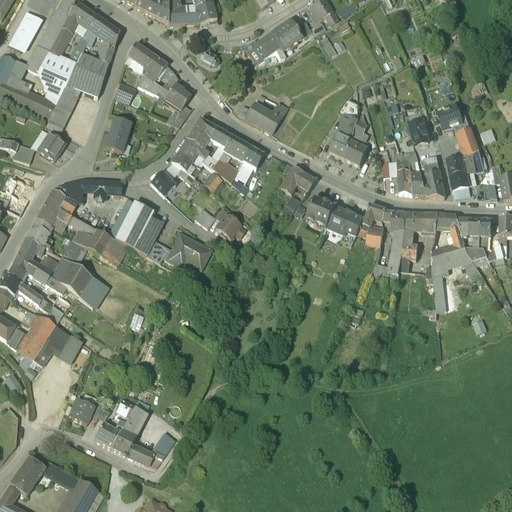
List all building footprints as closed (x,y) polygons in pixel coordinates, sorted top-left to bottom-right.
[(0,0),(0,2),(0,3),(0,22),(1,23),(14,0),(0,0)] [(67,0),(64,0),(57,12),(68,19),(76,5),(67,0)] [(116,0),(134,10),(138,0),(116,0)] [(156,3),(151,0),(149,0),(138,0),(134,10),(152,20),(159,5),(156,3)] [(167,0),(157,0),(156,3),(159,5),(152,20),(168,27),(167,0)] [(168,28),(200,26),(198,9),(177,11),(175,0),(167,0),(168,27),(168,28)] [(211,0),(196,0),(198,9),(207,6),(212,3),(211,0)] [(254,0),(255,1),(254,1),(255,2),(255,1),(258,6),(257,6),(258,7),(258,6),(261,11),(260,11),(261,12),(274,4),(273,3),(270,0),(254,0)] [(212,3),(207,6),(210,24),(218,20),(215,2),(212,3)] [(324,2),(309,11),(313,17),(311,19),(315,26),(325,20),(332,15),(324,2)] [(351,4),(339,14),(343,19),(355,9),(351,4)] [(68,19),(64,28),(72,33),(77,25),(85,31),(94,18),(76,5),(68,19)] [(207,6),(198,9),(200,26),(200,27),(210,24),(207,6)] [(68,19),(57,12),(27,69),(27,70),(37,76),(48,55),(49,56),(64,28),(68,19)] [(26,15),(8,48),(20,54),(38,21),(26,15)] [(332,16),(332,15),(325,20),(331,30),(340,24),(334,15),(332,16)] [(94,18),(85,31),(88,33),(96,38),(104,44),(113,32),(94,18)] [(57,61),(60,62),(68,46),(70,47),(77,35),(84,40),(88,33),(85,31),(77,25),(72,33),(58,60),(57,61)] [(290,25),(270,38),(279,53),(282,56),(302,42),(295,32),(290,25)] [(305,25),(295,32),(302,42),(312,35),(305,25)] [(347,25),(339,30),(342,35),(340,36),(342,39),(352,34),(350,31),(347,25)] [(72,33),(64,28),(49,56),(58,60),(72,33)] [(113,32),(104,44),(98,64),(108,68),(113,51),(114,52),(119,36),(113,32)] [(84,40),(83,42),(87,44),(84,52),(87,53),(88,50),(91,51),(96,38),(88,33),(84,40)] [(256,48),(254,49),(264,64),(275,56),(279,53),(270,38),(256,48)] [(327,40),(319,45),(330,61),(337,57),(327,40)] [(83,42),(77,51),(83,54),(84,52),(87,44),(83,42)] [(258,68),(264,64),(254,49),(256,48),(254,45),(243,52),(254,68),(257,66),(258,68)] [(419,46),(407,51),(412,61),(424,56),(419,46)] [(151,59),(135,47),(126,59),(132,64),(143,71),(151,59)] [(279,53),(275,56),(280,63),(284,61),(285,61),(282,56),(279,53)] [(49,56),(48,55),(37,76),(38,76),(45,91),(51,94),(61,99),(69,82),(77,68),(66,63),(65,64),(60,62),(57,61),(58,60),(49,56)] [(210,58),(207,56),(206,55),(206,56),(205,56),(206,57),(205,57),(203,56),(201,62),(202,62),(202,63),(201,64),(202,65),(205,66),(205,67),(206,67),(210,69),(209,69),(210,69),(211,69),(211,68),(211,69),(211,68),(213,69),(213,70),(214,69),(216,69),(217,68),(217,66),(218,66),(218,65),(217,63),(217,62),(216,63),(215,62),(215,61),(215,60),(214,60),(211,58),(210,58)] [(81,57),(77,68),(69,82),(99,95),(108,68),(98,64),(81,57)] [(16,64),(3,58),(0,63),(0,92),(6,82),(16,64)] [(166,69),(151,59),(143,71),(157,82),(166,69)] [(27,69),(16,64),(6,82),(29,93),(31,87),(20,82),(27,70),(27,69)] [(143,71),(132,64),(129,68),(141,77),(143,71)] [(157,82),(143,71),(141,77),(154,86),(157,82)] [(178,83),(173,76),(166,86),(166,87),(165,87),(172,92),(174,88),(178,83)] [(154,86),(141,77),(137,90),(157,99),(162,92),(154,86)] [(29,93),(6,82),(0,92),(0,101),(45,122),(53,104),(47,102),(29,93)] [(97,102),(99,95),(69,82),(61,99),(57,107),(49,123),(60,128),(78,94),(97,102)] [(165,87),(157,82),(154,86),(162,92),(165,87)] [(172,92),(165,87),(162,92),(157,99),(159,100),(165,103),(172,92)] [(135,94),(122,88),(115,102),(129,109),(135,94)] [(182,93),(174,88),(172,92),(165,103),(164,103),(165,104),(180,114),(184,109),(190,100),(181,95),(182,93)] [(61,99),(51,94),(47,102),(53,104),(57,107),(61,99)] [(260,98),(254,109),(259,112),(265,101),(260,98)] [(164,103),(165,103),(159,100),(155,106),(161,110),(163,106),(165,104),(164,103)] [(53,104),(45,122),(49,124),(49,123),(57,107),(53,104)] [(180,114),(165,104),(163,106),(175,114),(179,116),(180,114)] [(403,107),(405,115),(420,111),(418,104),(403,107)] [(348,105),(339,119),(346,122),(349,123),(355,109),(348,105)] [(286,112),(278,108),(275,114),(272,120),(279,124),(286,112)] [(384,112),(387,119),(398,115),(395,108),(384,112)] [(179,116),(178,118),(184,123),(191,114),(184,109),(180,114),(179,116)] [(251,114),(243,109),(237,118),(245,123),(251,114)] [(259,112),(254,109),(251,114),(245,123),(259,131),(268,117),(259,112)] [(346,122),(337,139),(337,140),(330,156),(345,163),(352,146),(355,134),(358,127),(358,121),(358,110),(355,109),(349,123),(346,122)] [(456,111),(437,118),(443,134),(453,131),(462,127),(459,120),(456,111)] [(178,118),(179,116),(175,114),(172,119),(175,121),(170,128),(179,132),(184,123),(178,118)] [(272,120),(268,117),(259,131),(271,138),(279,124),(272,120)] [(455,138),(470,133),(465,118),(459,120),(462,127),(453,131),(455,138)] [(366,130),(364,121),(358,121),(358,127),(355,134),(363,138),(366,130)] [(113,122),(109,134),(128,139),(132,128),(113,122)] [(199,122),(186,143),(203,153),(209,143),(216,132),(199,122)] [(58,134),(60,128),(49,123),(49,124),(47,128),(58,134)] [(409,128),(415,150),(429,146),(423,125),(409,128)] [(231,159),(243,165),(250,150),(216,132),(209,143),(224,152),(223,155),(231,159)] [(491,132),(480,136),(484,147),(496,143),(491,132)] [(470,133),(455,138),(460,153),(458,154),(458,156),(461,155),(463,166),(470,163),(469,161),(478,156),(478,154),(470,133)] [(128,139),(109,134),(104,151),(108,153),(123,158),(128,139)] [(64,147),(49,137),(38,154),(46,160),(47,159),(54,164),(60,156),(59,155),(64,147)] [(10,144),(3,141),(0,150),(7,152),(10,144)] [(186,143),(177,157),(191,166),(197,158),(204,162),(207,157),(208,156),(203,153),(186,143)] [(19,147),(10,144),(7,152),(15,155),(16,155),(19,147)] [(367,153),(352,146),(345,163),(360,170),(367,153)] [(35,152),(19,147),(16,155),(15,155),(13,160),(30,166),(35,152)] [(264,158),(250,150),(243,165),(254,171),(256,172),(264,158)] [(215,163),(210,171),(220,179),(222,176),(224,178),(222,180),(231,187),(238,173),(227,166),(231,159),(223,155),(217,164),(215,163)] [(449,180),(466,176),(463,166),(461,155),(458,156),(456,156),(458,163),(446,165),(449,180)] [(480,155),(478,156),(469,161),(470,163),(463,166),(466,176),(467,176),(486,164),(480,155)] [(191,166),(177,157),(171,166),(180,172),(181,172),(185,175),(191,166)] [(215,163),(207,157),(204,162),(202,165),(203,167),(210,171),(215,163)] [(408,158),(409,164),(409,167),(415,166),(418,166),(416,157),(408,158)] [(197,158),(191,166),(197,170),(199,172),(203,167),(202,165),(204,162),(197,158)] [(423,171),(424,171),(424,170),(438,167),(437,162),(422,166),(423,171)] [(391,180),(389,163),(381,164),(383,181),(391,180)] [(400,165),(397,166),(398,186),(395,186),(395,191),(398,191),(399,196),(412,198),(410,174),(409,167),(409,164),(400,165)] [(238,173),(231,187),(235,191),(239,184),(244,188),(254,171),(243,165),(238,173)] [(161,175),(171,185),(178,176),(181,172),(180,172),(171,166),(161,175)] [(425,178),(439,175),(438,167),(424,170),(424,171),(425,178)] [(499,168),(492,169),(495,187),(501,186),(500,182),(502,181),(499,168)] [(197,170),(190,178),(194,181),(200,173),(199,172),(197,170)] [(317,182),(293,170),(280,191),(291,197),(297,188),(308,194),(317,182)] [(190,178),(188,176),(185,175),(181,172),(178,176),(190,187),(195,182),(194,181),(190,178)] [(421,179),(414,178),(414,175),(410,174),(412,198),(425,199),(424,193),(421,179)] [(439,175),(425,178),(427,185),(428,192),(424,193),(425,199),(444,201),(439,174),(439,175)] [(171,185),(161,175),(150,186),(164,199),(175,188),(171,185)] [(467,176),(466,176),(449,180),(453,195),(470,191),(470,190),(469,188),(467,176)] [(221,184),(213,177),(205,186),(204,188),(213,194),(221,184)] [(13,178),(4,196),(25,207),(32,193),(26,190),(28,186),(13,178)] [(249,188),(254,190),(258,181),(252,179),(249,188)] [(511,179),(502,181),(500,182),(501,186),(504,202),(511,200),(511,179)] [(244,188),(239,184),(235,191),(244,198),(248,191),(244,188)] [(58,211),(70,218),(79,205),(83,206),(82,194),(82,185),(81,185),(60,193),(66,200),(59,209),(58,211)] [(121,187),(93,185),(82,185),(82,194),(97,195),(97,196),(121,198),(121,187)] [(181,194),(175,188),(164,199),(170,204),(181,194)] [(477,190),(476,190),(470,190),(470,191),(453,195),(455,201),(469,199),(470,200),(478,199),(477,190)] [(60,193),(50,202),(48,205),(59,209),(66,200),(60,193)] [(6,210),(9,203),(0,198),(0,206),(0,207),(6,210)] [(315,201),(306,223),(315,227),(315,226),(326,231),(326,230),(335,210),(329,207),(330,206),(324,203),(323,205),(315,201)] [(300,207),(291,202),(287,208),(296,213),(300,207)] [(127,203),(107,240),(115,244),(134,206),(127,203)] [(48,205),(41,215),(37,221),(49,228),(58,211),(59,209),(48,205)] [(134,206),(115,244),(123,247),(129,251),(134,253),(150,221),(153,216),(134,206)] [(386,212),(369,207),(366,215),(367,215),(383,222),(385,214),(386,212)] [(230,214),(224,210),(215,221),(221,225),(226,219),(230,214)] [(347,215),(335,210),(326,230),(344,237),(345,234),(356,239),(363,222),(352,217),(353,216),(348,213),(347,215)] [(70,218),(58,211),(49,228),(77,246),(87,252),(131,277),(134,272),(122,264),(129,251),(123,247),(115,244),(107,240),(70,218)] [(209,217),(202,212),(195,222),(202,227),(209,217)] [(406,216),(385,214),(383,222),(382,224),(391,224),(390,235),(394,235),(404,236),(406,216)] [(383,222),(367,215),(360,232),(368,235),(370,235),(371,231),(372,228),(374,223),(382,225),(382,224),(383,222)] [(437,216),(406,216),(404,236),(403,246),(411,247),(413,233),(421,233),(421,234),(435,234),(436,230),(437,216)] [(455,218),(437,216),(436,230),(449,230),(459,230),(456,222),(455,218)] [(209,217),(202,227),(208,231),(215,221),(209,217)] [(226,219),(221,225),(216,232),(231,242),(240,229),(226,219)] [(511,219),(499,219),(499,238),(507,238),(511,238),(511,219)] [(49,228),(37,221),(26,241),(42,250),(43,249),(45,250),(48,252),(49,249),(45,246),(50,236),(46,234),(49,228)] [(150,221),(134,253),(146,260),(153,246),(163,228),(150,221)] [(459,230),(461,239),(468,239),(469,222),(456,222),(459,230)] [(480,223),(469,222),(468,239),(470,240),(473,240),(480,240),(480,223)] [(480,223),(480,240),(491,241),(491,223),(480,223)] [(368,235),(367,241),(366,248),(379,250),(380,250),(382,234),(382,230),(372,228),(371,231),(370,235),(368,235)] [(461,239),(459,230),(449,230),(450,234),(453,246),(463,244),(461,239)] [(367,241),(368,235),(360,232),(358,237),(367,241)] [(404,236),(394,235),(392,250),(388,269),(387,275),(389,275),(398,278),(399,273),(401,261),(403,246),(404,236)] [(172,256),(168,264),(180,270),(185,261),(203,270),(211,253),(198,246),(197,248),(190,245),(191,244),(180,239),(172,256)] [(42,250),(26,241),(23,247),(34,254),(41,258),(45,250),(43,249),(42,250)] [(465,252),(463,244),(453,246),(436,250),(432,251),(432,252),(431,252),(431,254),(432,270),(432,277),(432,279),(443,277),(443,279),(449,278),(448,273),(464,268),(472,266),(471,264),(467,259),(465,252)] [(77,246),(66,262),(72,266),(76,269),(87,252),(77,246)] [(153,246),(146,260),(160,267),(163,261),(167,253),(153,246)] [(411,247),(403,246),(401,261),(416,263),(418,248),(415,248),(411,247)] [(497,262),(503,261),(500,248),(494,249),(494,252),(497,262)] [(471,264),(487,259),(485,255),(483,252),(479,252),(473,252),(469,252),(465,252),(467,259),(471,264)] [(489,264),(497,262),(494,252),(485,255),(487,259),(489,264)] [(172,256),(167,253),(163,261),(168,264),(172,256)] [(28,258),(20,254),(13,266),(23,272),(30,261),(27,259),(28,258)] [(472,266),(474,269),(490,267),(489,264),(487,259),(471,264),(472,266)] [(66,262),(63,260),(59,267),(68,273),(72,266),(66,262)] [(39,267),(30,261),(23,272),(28,275),(33,278),(39,267)] [(416,263),(401,261),(399,273),(415,275),(416,263)] [(13,266),(8,275),(22,286),(28,275),(23,272),(13,266)] [(59,267),(56,269),(53,275),(50,278),(64,289),(75,298),(79,300),(91,279),(76,269),(72,266),(68,273),(59,267)] [(370,278),(387,281),(389,275),(387,275),(388,269),(375,266),(373,270),(370,278)] [(472,266),(464,268),(471,284),(482,280),(474,269),(472,266)] [(53,275),(39,267),(33,278),(45,286),(50,278),(53,275)] [(22,286),(8,275),(0,288),(4,290),(35,310),(33,314),(38,318),(45,322),(53,310),(51,308),(44,304),(38,297),(22,286)] [(443,277),(432,279),(433,286),(436,314),(447,313),(443,279),(443,277)] [(64,289),(50,278),(45,286),(60,296),(64,289)] [(106,289),(91,279),(79,300),(93,311),(106,289)] [(64,289),(60,296),(62,297),(71,304),(75,298),(64,289)] [(4,290),(0,293),(0,296),(32,314),(33,314),(35,310),(4,290)] [(32,314),(0,296),(0,306),(3,308),(33,325),(38,318),(33,314),(32,314)] [(53,310),(62,316),(71,304),(62,297),(61,299),(59,297),(51,308),(53,310)] [(462,303),(455,306),(462,317),(468,314),(469,315),(476,311),(472,302),(469,303),(470,303),(464,306),(462,303)] [(358,327),(363,312),(352,309),(347,323),(358,327)] [(503,313),(509,321),(511,318),(511,314),(510,309),(503,313)] [(51,325),(56,329),(64,317),(62,316),(53,310),(45,322),(51,325)] [(139,333),(141,329),(146,331),(150,320),(136,310),(130,330),(139,333)] [(447,313),(436,314),(438,333),(449,332),(447,313)] [(24,338),(15,351),(27,360),(51,325),(45,322),(38,318),(33,325),(24,338)] [(0,321),(0,340),(6,344),(15,332),(0,321)] [(56,329),(51,325),(27,360),(32,362),(43,370),(52,356),(59,360),(72,339),(56,329)] [(15,332),(6,344),(15,351),(24,338),(15,332)] [(17,376),(4,384),(15,402),(24,397),(23,391),(21,383),(19,379),(17,376)] [(122,405),(131,410),(134,412),(139,403),(125,396),(122,405)] [(95,411),(93,410),(75,402),(67,420),(88,429),(90,422),(95,411)] [(95,411),(90,422),(96,425),(98,421),(103,411),(105,407),(96,403),(93,410),(95,411)] [(131,410),(122,405),(113,423),(119,426),(115,433),(103,426),(94,442),(111,451),(118,441),(119,437),(117,435),(121,430),(125,423),(127,418),(131,410)] [(118,441),(111,451),(135,463),(150,470),(154,460),(155,458),(151,456),(133,448),(148,419),(134,412),(131,410),(127,418),(125,423),(121,430),(117,435),(119,437),(118,441)] [(103,411),(98,421),(104,424),(109,415),(103,411)] [(160,443),(151,456),(155,458),(154,460),(161,464),(163,464),(176,445),(164,436),(159,443),(160,443)] [(161,464),(154,460),(150,470),(155,471),(157,470),(161,464)] [(63,473),(43,461),(38,468),(29,462),(30,462),(28,461),(10,487),(10,488),(26,499),(43,475),(57,484),(63,473)] [(78,496),(69,511),(19,511),(11,507),(14,503),(26,499),(10,488),(0,501),(0,511),(85,511),(95,494),(96,492),(63,473),(57,484),(78,496)] [(95,494),(85,511),(95,511),(103,498),(95,494)]
